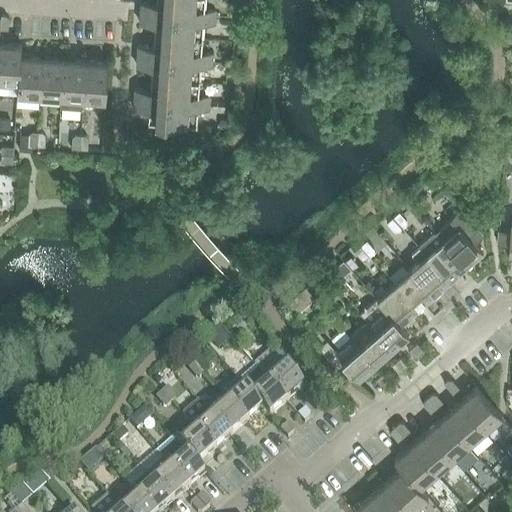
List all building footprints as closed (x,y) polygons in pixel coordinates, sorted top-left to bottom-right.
[(140,2),(140,12),(179,14),(180,0),(155,0),(155,10),(150,10),(150,3),(140,2)] [(180,0),(179,14),(215,17),(215,10),(204,10),(204,0),(180,0)] [(154,16),(153,34),(178,36),(179,14),(140,12),(139,22),(149,23),(150,15),(154,16)] [(5,15),(0,14),(0,20),(0,28),(7,29),(8,17),(5,15)] [(179,14),(178,36),(203,37),(203,23),(214,24),(215,17),(179,14)] [(138,46),(137,55),(177,58),(178,36),(153,34),(152,54),(148,54),(148,46),(138,46)] [(178,36),(177,58),(212,60),(213,54),(202,53),(203,37),(178,36)] [(0,80),(18,81),(20,56),(21,56),(22,43),(0,41),(0,80)] [(152,59),(151,78),(175,79),(177,58),(137,55),(137,66),(147,66),(147,59),(152,59)] [(17,94),(40,95),(43,58),(21,56),(20,56),(18,81),(17,94)] [(40,95),(62,97),(64,59),(43,58),(40,95)] [(177,58),(175,79),(200,81),(201,67),(212,68),(212,60),(177,58)] [(64,59),(62,97),(61,109),(82,110),(83,98),(86,61),(64,59)] [(108,62),(86,61),(83,98),(105,100),(108,62)] [(135,88),(134,98),(174,101),(175,79),(151,78),(150,97),(145,97),(145,89),(135,88)] [(175,79),(174,101),(210,103),(210,97),(199,96),(200,81),(175,79)] [(148,122),(173,123),(174,101),(134,98),(134,109),(144,110),(144,102),(149,103),(148,122)] [(174,101),(173,123),(197,125),(198,110),(209,111),(210,103),(174,101)] [(0,127),(11,128),(11,117),(0,116),(0,127)] [(28,145),(36,146),(37,131),(32,131),(29,134),(28,145)] [(37,131),(36,146),(45,146),(45,135),(43,132),(37,131)] [(71,148),(79,149),(80,134),(75,134),(72,137),(71,148)] [(80,134),(79,149),(88,150),(88,138),(86,135),(80,134)] [(93,139),(92,149),(101,150),(102,139),(93,139)] [(0,147),(0,152),(13,154),(14,146),(3,145),(0,147)] [(13,154),(0,152),(0,159),(2,162),(13,163),(13,154)] [(435,231),(434,232),(442,241),(466,268),(483,253),(474,243),(483,235),(475,226),(460,208),(449,217),(450,219),(435,232),(435,231)] [(399,212),(392,218),(402,228),(406,224),(406,220),(399,212)] [(402,228),(392,218),(387,223),(394,231),(397,232),(402,228)] [(509,255),(511,255),(511,219),(510,230),(499,229),(499,242),(510,242),(509,255)] [(434,232),(418,245),(419,247),(426,255),(449,282),(466,268),(442,241),(434,232)] [(367,240),(360,246),(369,256),(373,252),(373,247),(367,240)] [(369,256),(360,246),(354,251),(361,258),(365,259),(369,256)] [(418,261),(409,269),(433,296),(449,282),(426,255),(419,247),(412,253),(418,261)] [(343,261),(327,274),(336,284),(351,270),(343,261)] [(409,269),(393,283),(417,310),(433,296),(409,269)] [(393,283),(376,297),(400,325),(401,324),(417,310),(393,283)] [(304,295),(287,309),(297,320),(315,304),(306,293),(304,295)] [(360,312),(367,320),(391,348),(408,332),(401,324),(400,325),(376,297),(360,312)] [(367,320),(351,334),(375,361),(391,348),(367,320)] [(208,335),(207,337),(218,350),(231,339),(219,326),(211,333),(208,335)] [(344,326),(331,338),(338,346),(334,349),(348,364),(358,376),(375,361),(351,334),(344,326)] [(208,348),(202,341),(193,348),(200,356),(208,348)] [(409,349),(414,355),(418,355),(423,350),(417,343),(409,349)] [(254,366),(256,368),(286,403),(303,388),(279,361),(271,352),(254,366)] [(392,364),(397,370),(401,370),(406,365),(399,358),(392,364)] [(200,359),(194,365),(203,375),(206,372),(207,367),(200,359)] [(203,375),(194,365),(188,370),(195,378),(200,378),(203,375)] [(256,368),(239,382),(262,408),(261,409),(269,418),(286,403),(256,368)] [(169,369),(160,378),(165,385),(175,376),(174,374),(170,369),(169,369)] [(376,378),(381,384),(385,384),(391,379),(384,371),(376,378)] [(443,382),(453,394),(460,388),(452,380),(447,379),(443,382)] [(239,381),(221,396),(245,423),(261,409),(262,408),(239,382),(239,381)] [(477,386),(460,401),(485,429),(501,414),(497,410),(477,386)] [(168,388),(162,393),(170,404),(174,400),(174,395),(168,388)] [(170,404),(162,393),(155,399),(162,407),(167,407),(170,404)] [(431,393),(427,397),(437,408),(443,403),(436,395),(431,393)] [(221,396),(205,410),(229,437),(245,423),(221,396)] [(437,408),(427,397),(423,400),(424,406),(431,414),(437,408)] [(460,401),(443,415),(468,443),(485,429),(460,401)] [(182,416),(189,424),(213,451),(229,437),(205,410),(198,402),(182,416)] [(134,417),(128,422),(137,432),(153,418),(145,408),(137,414),(134,417)] [(297,417),(303,423),(304,424),(310,420),(310,416),(310,415),(305,410),(297,417)] [(443,415),(427,429),(452,458),(468,443),(443,415)] [(398,422),(394,425),(404,437),(410,431),(403,423),(398,422)] [(172,439),(173,440),(180,449),(181,448),(197,465),(213,451),(189,424),(172,439)] [(280,431),(284,435),(287,439),(292,434),(293,431),(293,430),(288,424),(280,431)] [(404,437),(394,425),(391,428),(391,433),(398,442),(404,437)] [(122,428),(112,436),(119,444),(128,436),(122,428)] [(427,429),(411,443),(436,472),(452,458),(427,429)] [(157,454),(164,462),(187,489),(204,474),(197,465),(181,448),(180,449),(173,440),(157,454)] [(394,458),(401,467),(418,487),(420,486),(436,472),(411,443),(394,458)] [(102,445),(96,451),(104,460),(111,455),(102,445)] [(96,451),(89,457),(97,467),(104,460),(96,451)] [(164,462),(147,476),(170,503),(187,489),(164,462)] [(401,467),(385,482),(410,511),(427,495),(420,486),(418,487),(401,467)] [(40,472),(23,487),(33,498),(50,483),(40,472)] [(68,474),(62,479),(67,485),(73,479),(68,474)] [(147,476),(131,491),(149,511),(160,511),(170,503),(147,476)] [(385,482),(368,496),(382,511),(407,511),(410,511),(385,482)] [(149,511),(131,491),(114,505),(120,511),(149,511)] [(202,494),(196,499),(205,510),(209,508),(210,503),(202,494)] [(382,511),(368,496),(352,510),(353,511),(382,511)] [(120,511),(114,505),(108,497),(91,511),(90,511),(120,511)] [(203,511),(205,510),(196,499),(189,505),(194,511),(203,511)]
